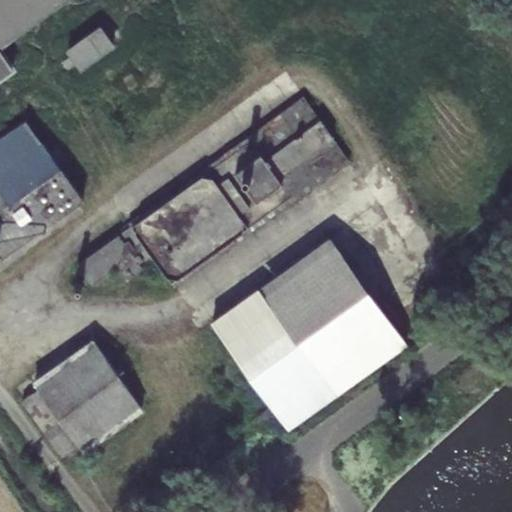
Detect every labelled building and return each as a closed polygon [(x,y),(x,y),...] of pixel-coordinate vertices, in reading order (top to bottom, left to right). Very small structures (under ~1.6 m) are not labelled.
[(0,0),(0,77),(13,68),(0,45),(0,44),(62,0),(0,0)] [(100,27),(68,50),(81,68),(113,45),(100,27)] [(130,225),(78,264),(92,284),(118,266),(127,279),(154,260),(174,287),(349,161),(333,138),(334,137),(320,118),(320,119),(304,97),(128,222),(130,225)] [(26,120),(0,138),(0,257),(84,199),(61,167),(60,168),(26,120)] [(406,344),(331,236),(212,320),(287,425),(406,344)] [(38,388),(77,445),(81,450),(141,406),(94,340),(34,383),(38,388)] [(77,445),(38,388),(23,399),(63,456),(77,445)]
